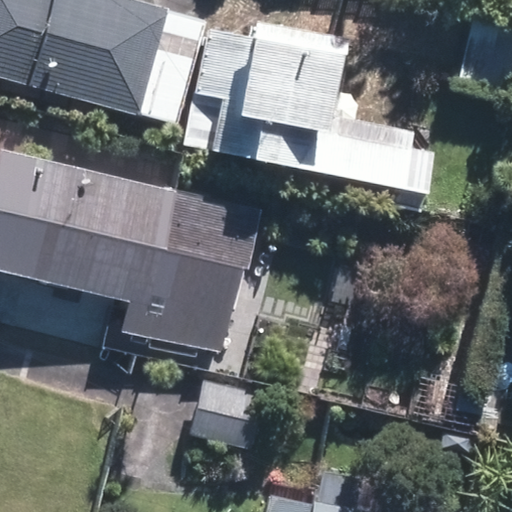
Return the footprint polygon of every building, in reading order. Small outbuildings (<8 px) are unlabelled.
[(207,17),(154,0),(0,0),(0,59),(174,116),(207,17)] [(252,32),(210,25),(188,140),(433,187),(441,146),(415,141),(417,128),(339,113),(357,21),(257,2),(252,32)] [(511,26),(477,17),(462,73),(511,85),(511,26)] [(259,201),(16,136),(0,196),(0,259),(132,294),(125,321),(220,346),(259,201)] [(266,386),(193,379),(187,442),(260,449),(266,386)] [(316,487),(286,479),(277,511),(441,511),(446,494),(323,462),(316,487)]
